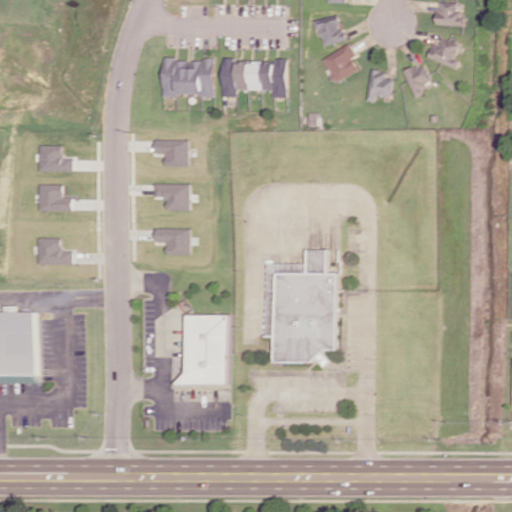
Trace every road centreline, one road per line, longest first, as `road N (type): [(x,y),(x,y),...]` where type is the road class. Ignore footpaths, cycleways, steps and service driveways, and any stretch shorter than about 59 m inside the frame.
road 1 (primary): [(511,479),(0,478)]
road 2 (residential): [(148,0),(127,43),(113,109),(117,478)]
